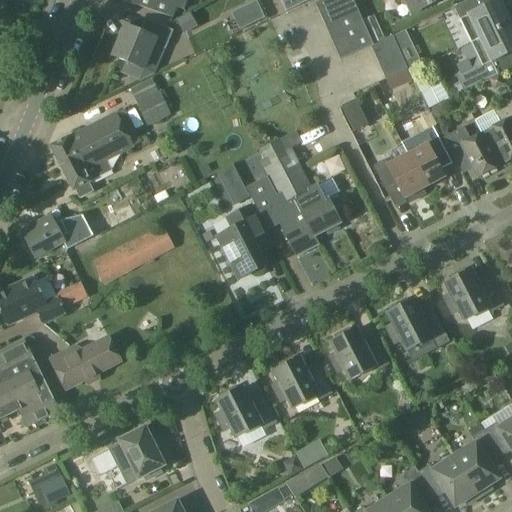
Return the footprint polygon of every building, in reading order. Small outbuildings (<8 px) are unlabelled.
[(136,0),(134,5),(173,18),(177,8),(185,10),(188,0),(196,0),(198,0),(197,0),(136,0)] [(299,6),(296,0),(280,0),(286,12),(299,6)] [(325,0),(315,5),(321,16),(354,2),(352,0),(325,0)] [(415,0),(421,11),(444,0),(415,0)] [(500,1),(498,2),(484,9),(479,0),(470,0),(455,8),(472,44),(511,24),(511,11),(511,9),(507,7),(504,9),(500,1)] [(326,28),(359,13),(354,2),(321,16),(326,28)] [(265,21),(257,4),(232,16),(240,33),(265,21)] [(364,24),(359,13),(326,28),(331,39),(364,24)] [(130,64),(125,76),(139,81),(144,69),(145,70),(155,45),(166,49),(173,31),(145,19),(140,32),(125,26),(113,57),(130,64)] [(331,39),(335,50),(368,35),(364,24),(331,39)] [(491,80),(511,69),(511,65),(507,56),(511,53),(511,24),(472,44),(478,55),(474,67),(475,69),(461,75),(460,81),(465,92),(491,80)] [(373,46),(373,45),(368,35),(335,50),(340,61),(371,47),(373,46)] [(371,47),(375,57),(398,48),(393,36),(373,45),(373,46),(371,47)] [(375,57),(380,68),(403,58),(398,48),(375,57)] [(408,70),(403,58),(380,68),(385,80),(408,70)] [(130,90),(148,127),(171,116),(159,89),(157,90),(152,80),(130,90)] [(441,83),(421,91),(428,107),(447,99),(441,83)] [(355,102),(340,109),(352,134),(367,127),(355,102)] [(511,103),(477,122),(484,135),(492,151),(498,148),(506,162),(507,164),(511,161),(511,103)] [(142,143),(125,109),(51,147),(74,192),(76,192),(80,201),(95,193),(90,184),(91,184),(91,182),(112,171),(107,161),(134,148),(134,147),(142,143)] [(499,166),(506,162),(498,148),(492,151),(484,135),(472,141),(465,128),(444,139),(456,161),(467,155),(479,179),(500,168),(499,166)] [(428,146),(409,157),(425,190),(446,179),(439,165),(450,160),(437,135),(425,141),(428,146)] [(294,199),(319,248),(319,247),(315,239),(326,233),(329,238),(341,231),(338,227),(341,226),(329,202),(327,203),(318,186),(311,190),(290,149),(262,164),(279,197),(282,205),(294,199)] [(423,191),(425,190),(409,157),(388,167),(386,161),(375,167),(387,192),(398,187),(405,200),(407,199),(410,204),(425,196),(423,191)] [(282,205),(279,197),(277,198),(267,178),(246,189),(267,231),(280,224),(284,232),(283,232),(297,259),(319,248),(294,199),(282,205)] [(259,278),(262,277),(265,275),(266,271),(265,268),(268,267),(255,241),(267,235),(253,207),(229,219),(235,230),(219,238),(241,281),(253,274),(255,277),(259,278)] [(118,210),(92,220),(96,231),(122,221),(118,210)] [(40,230),(26,237),(38,260),(68,245),(66,241),(85,232),(78,219),(58,229),(52,218),(38,225),(40,230)] [(92,263),(104,287),(175,250),(162,226),(92,263)] [(492,313),(505,307),(491,279),(480,285),(473,272),(467,275),(465,271),(451,278),(453,282),(447,285),(452,295),(445,299),(453,316),(461,312),(466,322),(490,309),(492,313)] [(57,299),(46,304),(34,278),(0,293),(0,307),(9,327),(37,315),(42,327),(65,317),(57,299)] [(59,292),(66,308),(87,299),(81,283),(59,292)] [(438,349),(451,343),(433,309),(422,314),(415,301),(409,304),(407,300),(393,308),(395,311),(389,314),(394,325),(387,328),(396,345),(403,341),(408,351),(433,339),(438,349)] [(379,371),(390,366),(376,338),(365,344),(358,330),(352,333),(350,329),(336,337),(338,341),(332,344),(337,354),(330,357),(339,374),(346,370),(351,381),(377,367),(379,371)] [(70,359),(67,353),(51,361),(66,391),(119,364),(106,340),(70,359)] [(0,378),(0,403),(45,381),(28,346),(0,359),(0,371),(3,377),(0,378)] [(322,400),(334,394),(319,367),(308,373),(301,359),(295,362),(293,358),(279,366),(281,370),(275,373),(280,383),(273,387),(282,403),(289,399),(294,410),(320,396),(322,400)] [(0,423),(27,411),(34,426),(35,425),(39,428),(46,424),(46,420),(61,413),(45,381),(0,403),(0,423)] [(265,430),(277,424),(262,396),(251,402),(244,388),(238,391),(236,388),(222,395),(224,399),(218,402),(224,412),(216,416),(225,432),(232,428),(237,439),(263,425),(265,430)] [(511,408),(493,420),(497,425),(485,433),(499,455),(510,448),(511,450),(511,408)] [(160,469),(166,466),(147,428),(121,441),(121,442),(110,447),(123,472),(134,467),(140,479),(145,476),(147,481),(163,473),(160,469)] [(477,445),(455,458),(481,499),(494,491),(491,486),(500,480),(489,462),(499,455),(485,433),(474,440),(477,445)] [(298,450),(303,466),(327,459),(322,443),(298,450)] [(431,467),(420,474),(434,497),(444,490),(456,508),(466,502),(469,507),(481,499),(455,458),(434,472),(431,467)] [(44,467),(47,475),(30,482),(41,511),(71,499),(57,462),(44,467)] [(434,497),(420,474),(417,469),(405,476),(411,486),(390,500),(397,511),(428,511),(423,503),(434,497)] [(278,489),(248,504),(252,511),(265,511),(285,502),(278,489)] [(367,511),(365,508),(359,511),(397,511),(390,500),(370,511),(367,511)] [(184,511),(179,501),(157,511),(184,511)] [(98,511),(121,511),(117,503),(98,511)]
